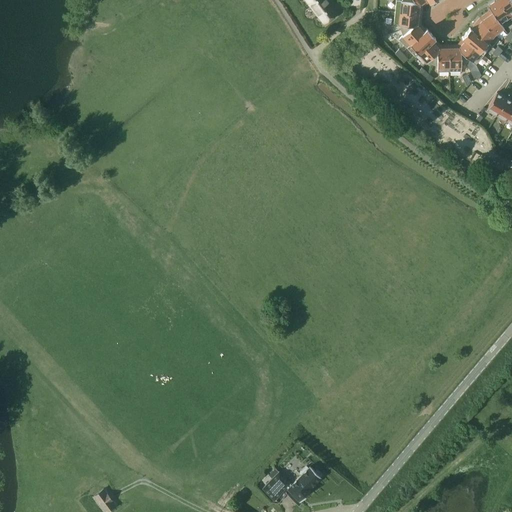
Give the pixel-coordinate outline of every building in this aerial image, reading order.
[(306,0),(324,23),(337,13),(326,0),(306,0)] [(418,15),(419,5),(410,0),(401,0),(401,1),(396,0),(395,12),(418,15)] [(508,16),(497,0),(497,1),(497,0),(496,1),(495,2),(494,2),(488,6),(491,10),(492,12),(502,26),(511,20),(511,19),(509,15),(508,16)] [(511,13),(511,1),(511,0),(497,0),(508,16),(509,15),(511,13)] [(417,25),(418,20),(418,15),(395,12),(393,24),(399,25),(401,30),(417,25)] [(502,26),(492,12),(481,20),(494,34),(503,28),(504,28),(502,26)] [(494,34),(481,20),(473,30),(487,43),(494,34)] [(406,48),(424,32),(417,25),(401,30),(402,36),(398,39),(406,48)] [(487,43),(473,30),(471,29),(470,28),(465,34),(462,38),(464,40),(465,40),(483,56),(483,55),(491,46),(487,43)] [(418,54),(432,41),(434,39),(435,38),(430,33),(427,29),(426,30),(425,31),(424,32),(406,48),(407,48),(415,57),(418,54)] [(483,56),(465,40),(459,48),(466,64),(471,61),(476,64),(483,56)] [(431,64),(439,48),(432,41),(418,54),(426,62),(427,62),(431,64)] [(449,72),(449,48),(439,48),(431,64),(437,66),(437,72),(449,72)] [(466,64),(459,48),(449,48),(449,72),(461,71),(461,66),(466,64)] [(406,61),(408,59),(402,53),(398,56),(404,63),(406,61)] [(474,77),(477,79),(480,77),(478,70),(471,73),(473,78),(474,77)] [(466,86),(471,80),(468,73),(462,77),(466,86)] [(486,110),(496,116),(506,98),(496,92),(486,110)] [(505,121),(511,109),(511,101),(506,98),(496,116),(505,121)] [(500,172),(502,166),(492,162),(490,169),(500,172)] [(310,488),(321,477),(320,476),(322,474),(317,469),(315,471),(310,466),(308,468),(306,466),(299,473),(301,475),(291,484),(276,469),(269,475),(272,478),(262,488),(274,499),(286,487),(288,488),(287,489),(299,501),(310,489),(310,488)] [(103,488),(92,497),(96,501),(107,493),(103,488)]
